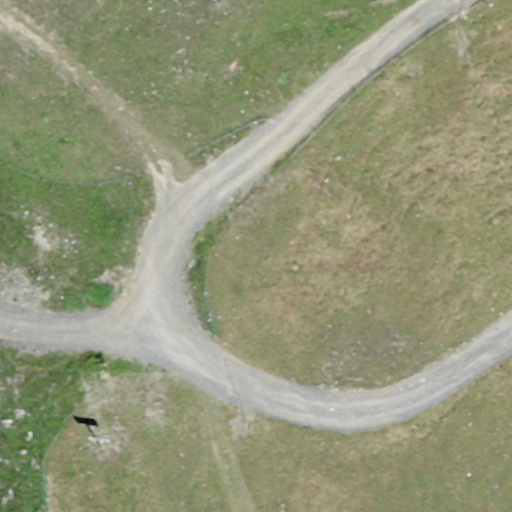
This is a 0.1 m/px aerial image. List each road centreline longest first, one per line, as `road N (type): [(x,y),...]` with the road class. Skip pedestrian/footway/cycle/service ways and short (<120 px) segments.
road 1 (track): [(511,335),(399,403),(352,413),(250,388),(193,362),(158,333)]
road 2 (track): [(439,0),(179,219)]
road 3 (track): [(179,219),(165,243),(155,294),(158,333),(47,331),(0,320)]
road 4 (track): [(3,13),(93,87),(146,145),(179,219)]
